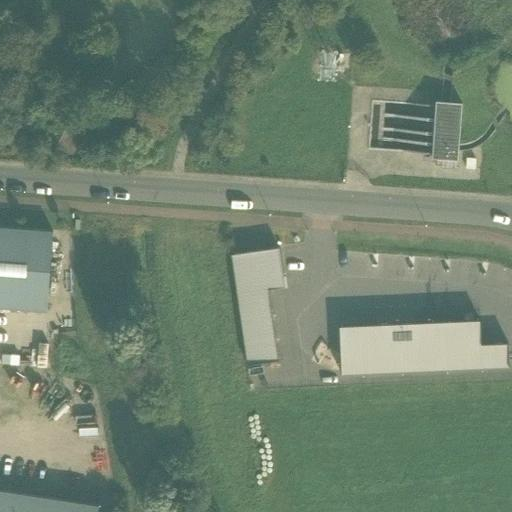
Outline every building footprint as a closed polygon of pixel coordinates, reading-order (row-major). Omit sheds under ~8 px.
[(435,106),(403,103),(371,101),(367,150),(399,153),(399,152),(431,155),(431,159),(457,160),(461,103),(435,102),(435,106)] [(475,159),(466,159),(465,169),(474,169),(475,159)] [(48,231),(0,228),(0,308),(43,312),(48,231)] [(244,364),(276,358),(268,286),(279,283),(274,248),(229,253),(244,364)] [(479,321),(338,329),(341,376),(508,366),(507,343),(480,344),(479,321)] [(97,511),(98,506),(0,491),(0,511),(97,511)]
